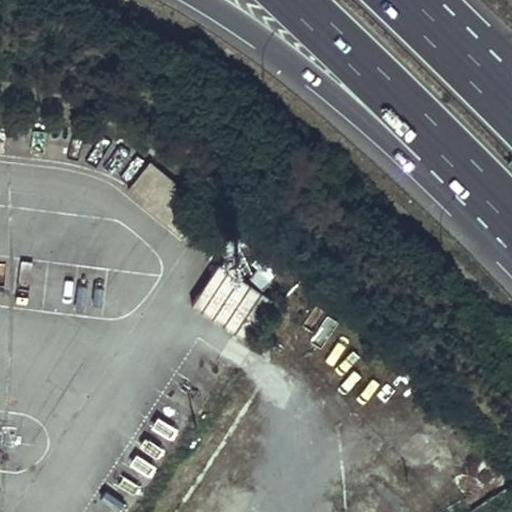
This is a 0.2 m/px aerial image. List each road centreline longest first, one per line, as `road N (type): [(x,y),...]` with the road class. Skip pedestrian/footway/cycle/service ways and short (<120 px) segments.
road 1 (motorway): [(195,0),(311,79),(511,251)]
road 2 (motorway): [(290,0),(511,222)]
road 3 (motorway): [(511,113),(412,14)]
